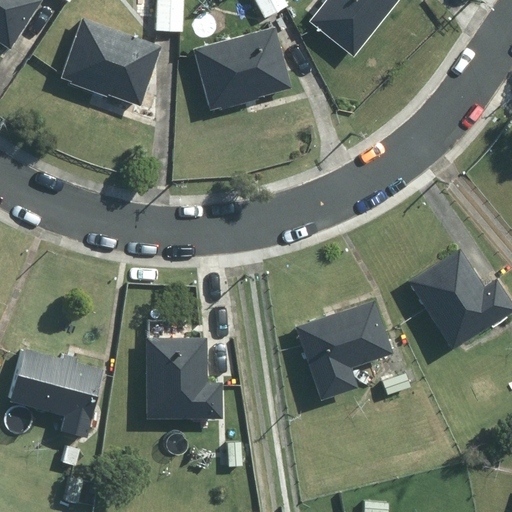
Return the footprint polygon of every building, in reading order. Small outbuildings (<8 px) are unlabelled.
[(30,0),(0,0),(0,47),(31,1),(30,0)] [(175,31),(176,0),(151,0),(150,29),(175,31)] [(279,5),(276,0),(249,0),(257,16),(279,5)] [(318,0),(301,22),(344,56),(389,0),(318,0)] [(151,48),(75,20),(54,78),(131,106),(151,48)] [(265,28),(186,50),(202,110),(281,87),(265,28)] [(453,252),(402,282),(440,349),(505,311),(487,281),(475,288),(453,252)] [(288,327),(310,399),(345,389),(339,367),(382,354),(366,303),(288,327)] [(197,341),(139,339),(137,418),(212,420),(212,383),(196,383),(197,341)] [(77,441),(97,370),(69,363),(70,358),(56,354),(54,360),(15,349),(1,400),(56,415),(51,434),(77,441)] [(395,391),(390,374),(377,378),(382,394),(395,391)] [(241,439),(218,438),(217,467),(240,468),(241,439)] [(213,458),(212,440),(198,440),(198,458),(213,458)] [(70,465),(75,448),(61,444),(56,461),(70,465)] [(85,478),(65,474),(59,503),(80,507),(85,478)]
